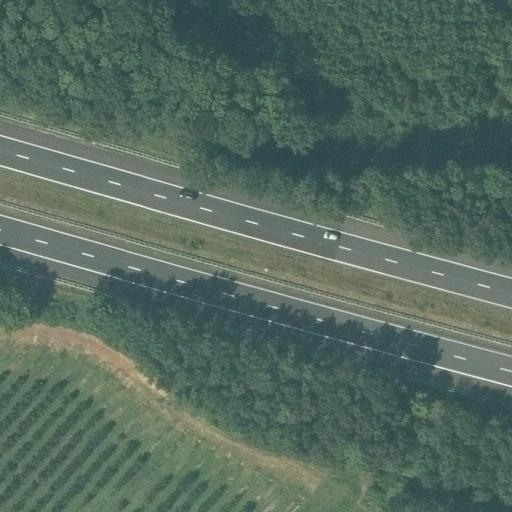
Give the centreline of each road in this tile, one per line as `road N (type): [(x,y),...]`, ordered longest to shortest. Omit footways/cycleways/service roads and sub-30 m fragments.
road 1 (motorway): [(0,232),(511,375)]
road 2 (motorway): [(511,291),(0,148)]
